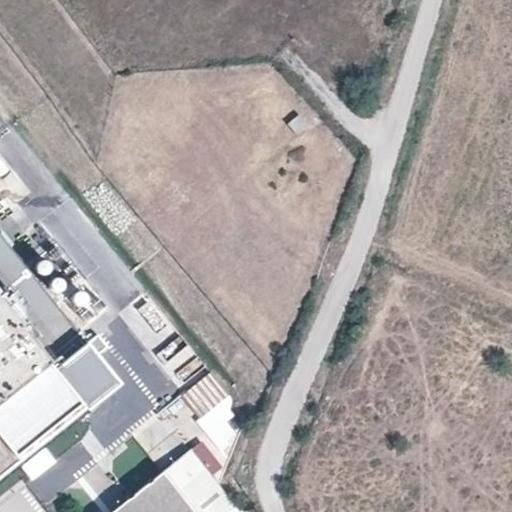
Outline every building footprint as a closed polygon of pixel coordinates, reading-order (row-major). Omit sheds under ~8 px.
[(309,126),(299,115),(288,124),(298,136),(309,126)] [(0,473),(82,408),(51,370),(84,343),(83,341),(0,238),(0,473)] [(84,343),(92,353),(103,345),(93,333),(83,341),(84,343)] [(51,370),(82,408),(115,382),(92,353),(84,343),(51,370)] [(228,395),(210,372),(182,394),(200,417),(228,395)] [(193,511),(176,490),(163,472),(112,511),(193,511)] [(220,511),(194,477),(176,490),(193,511),(220,511)]
